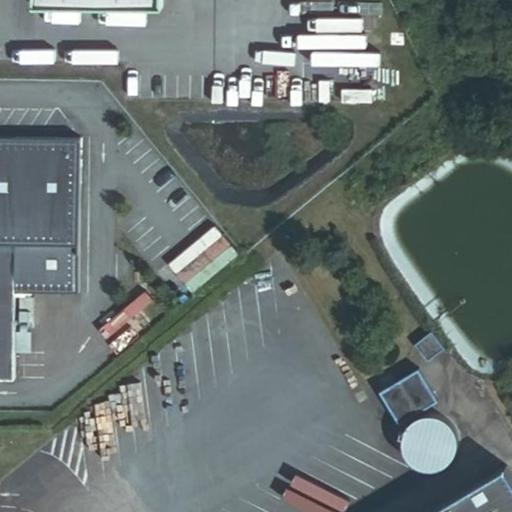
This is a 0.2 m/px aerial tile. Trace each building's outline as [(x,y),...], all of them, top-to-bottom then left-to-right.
[(371,6),(296,5),(295,63),(370,64),(371,6)] [(83,244),(83,136),(0,136),(0,242),(67,244),(83,244)] [(201,238),(168,266),(192,295),(240,256),(223,236),(209,247),(201,238)] [(0,372),(19,372),(19,283),(83,283),(83,244),(67,244),(0,242),(0,372)] [(108,341),(153,302),(141,288),(96,326),(108,341)] [(419,372),(380,396),(400,429),(439,405),(419,372)] [(374,511),(510,511),(476,452),(374,511)]
